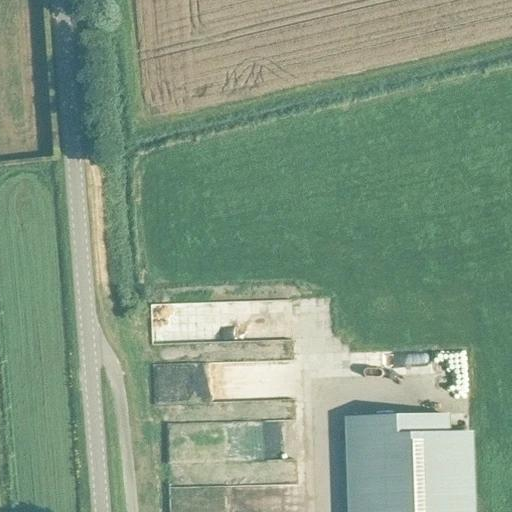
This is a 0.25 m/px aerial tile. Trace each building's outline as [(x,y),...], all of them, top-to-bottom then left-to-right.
[(270,347),(288,346),(287,313),(270,313),(270,347)] [(448,362),(448,382),(465,382),(465,362),(448,362)] [(451,415),(348,418),(350,511),(476,511),(474,432),(452,433),(451,415)] [(261,472),(260,490),(292,492),(293,473),(261,472)] [(167,499),(166,511),(185,511),(186,500),(167,499)]
